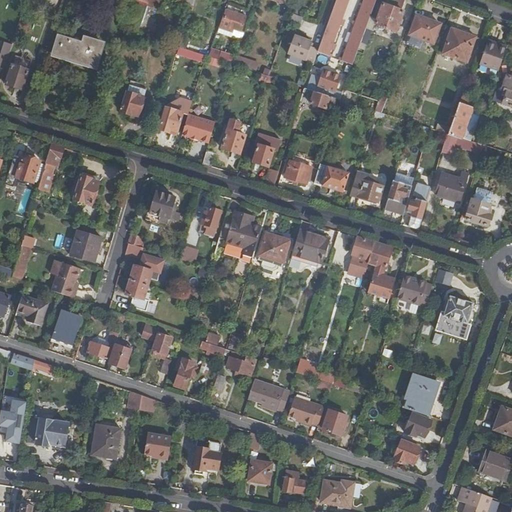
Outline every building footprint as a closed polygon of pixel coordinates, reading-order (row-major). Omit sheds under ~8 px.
[(337,0),(320,50),(319,53),(334,58),(335,55),(331,54),(333,49),(337,50),(338,45),(335,43),(342,25),(345,26),(347,21),(344,19),(350,0),(354,2),(354,0),(337,0)] [(377,0),(365,0),(358,22),(355,20),(353,25),(356,26),(353,35),(350,34),(348,39),(351,40),(345,58),(341,58),(341,60),(355,65),(362,44),(367,31),(377,0)] [(406,0),(397,0),(395,8),(388,28),(398,32),(406,12),(402,11),(406,0)] [(388,28),(395,8),(384,5),(377,24),(388,28)] [(247,17),(227,9),(220,27),(233,32),(235,29),(242,31),(247,17)] [(434,44),(441,25),(434,23),(418,16),(411,35),(434,44)] [(478,39),(453,29),(444,55),(469,64),(478,39)] [(367,31),(362,44),(368,46),(373,33),(367,31)] [(319,53),(320,50),(313,48),(315,43),(297,37),(290,55),(315,64),(319,53)] [(96,69),(104,46),(87,40),(85,45),(60,38),(54,56),(96,69)] [(180,47),(188,50),(190,42),(183,39),(180,47)] [(1,57),(8,59),(13,45),(5,43),(1,57)] [(499,71),(508,46),(501,44),(500,47),(486,43),(480,64),(499,71)] [(178,55),(204,65),(207,56),(188,50),(180,47),(178,55)] [(210,57),(219,60),(222,52),(212,49),(210,57)] [(254,71),(257,61),(235,55),(232,65),(254,71)] [(16,57),(7,86),(24,91),(33,62),(16,57)] [(338,76),(325,71),(322,80),(334,85),(338,76)] [(128,94),(145,99),(147,93),(130,88),(128,94)] [(332,97),(307,89),(302,102),(328,110),(332,97)] [(140,117),(145,99),(128,94),(122,114),(133,117),(133,115),(140,117)] [(464,140),(474,109),(461,104),(451,135),(458,138),(464,140)] [(177,133),(183,115),(167,110),(160,131),(170,134),(171,131),(177,133)] [(209,144),(215,123),(189,115),(182,136),(192,139),(192,142),(199,144),(200,141),(209,144)] [(250,139),(253,129),(232,122),(222,150),(240,155),(246,137),(250,139)] [(451,135),(449,135),(443,153),(452,156),(458,138),(451,135)] [(280,142),(260,136),(257,146),(259,146),(253,163),(268,168),(274,151),(277,152),(280,142)] [(65,150),(52,146),(46,166),(41,185),(39,191),(50,195),(55,177),(52,176),(56,167),(59,168),(65,150)] [(202,165),(212,168),(216,154),(207,151),(202,165)] [(41,185),(46,166),(41,164),(41,163),(24,158),(22,162),(15,160),(10,174),(17,177),(16,180),(35,185),(35,183),(41,185)] [(319,170),(315,184),(343,193),(349,175),(340,172),(342,165),(323,159),(319,170)] [(309,182),(315,184),(319,170),(292,161),(286,178),(307,186),(309,182)] [(266,184),(275,187),(279,173),(270,170),(266,184)] [(461,180),(443,174),(436,196),(459,203),(468,175),(463,172),(461,180)] [(94,180),(82,177),(75,201),(92,206),(99,184),(94,182),(94,180)] [(383,188),(356,179),(351,195),(359,197),(358,198),(378,204),(383,188)] [(412,187),(395,182),(386,210),(403,215),(412,187)] [(18,184),(14,199),(21,201),(18,211),(24,213),(31,188),(18,184)] [(493,195),(478,190),(474,202),(473,202),(466,221),(487,229),(491,217),(488,216),(490,208),(489,207),(493,195)] [(176,199),(158,194),(152,214),(161,217),(160,222),(168,224),(169,220),(179,222),(181,215),(175,214),(177,209),(173,207),(176,199)] [(409,211),(413,212),(408,227),(419,230),(427,203),(417,200),(415,205),(411,203),(409,211)] [(223,214),(211,210),(208,218),(206,217),(203,225),(218,230),(223,214)] [(235,216),(228,214),(220,241),(226,243),(225,246),(245,252),(243,258),(253,261),(262,229),(252,226),(254,218),(236,212),(235,216)] [(91,218),(88,226),(102,230),(105,223),(91,218)] [(329,240),(301,231),(294,255),(322,264),(329,240)] [(347,235),(338,232),(334,249),(342,252),(347,235)] [(96,265),(103,241),(79,234),(72,257),(96,265)] [(292,243),(268,235),(260,262),(263,263),(263,267),(264,269),(266,272),(272,274),(275,274),(278,271),(280,267),(284,269),(292,243)] [(146,241),(132,236),(129,245),(143,249),(146,241)] [(35,240),(26,237),(23,247),(31,249),(33,250),(35,240)] [(374,243),(358,238),(352,257),(369,262),(374,243)] [(185,249),(186,246),(179,243),(174,259),(182,261),(185,249)] [(374,243),(369,262),(369,264),(377,266),(369,293),(390,299),(395,280),(387,277),(389,270),(386,269),(392,249),(374,243)] [(143,249),(129,245),(126,254),(142,259),(144,250),(143,249)] [(23,247),(13,279),(22,282),(31,249),(23,247)] [(198,253),(185,249),(182,261),(194,265),(198,253)] [(53,275),(59,277),(63,263),(58,262),(53,275)] [(61,295),(76,300),(79,291),(76,289),(78,283),(83,270),(63,263),(59,277),(53,293),(61,295)] [(0,265),(0,273),(8,276),(10,269),(0,265)] [(136,268),(131,282),(148,287),(152,273),(136,268)] [(438,269),(434,280),(449,286),(453,274),(438,269)] [(427,284),(405,277),(398,300),(420,306),(427,284)] [(148,287),(131,282),(126,296),(143,301),(148,287)] [(11,297),(0,293),(0,316),(4,317),(11,297)] [(23,297),(18,313),(30,317),(28,324),(42,328),(48,306),(23,297)] [(469,325),(475,305),(452,298),(447,314),(444,313),(438,332),(468,341),(472,326),(469,325)] [(126,316),(113,312),(110,319),(124,324),(126,316)] [(83,320),(62,314),(53,339),(74,346),(83,320)] [(147,328),(145,334),(144,338),(154,341),(156,332),(147,328)] [(434,336),(431,346),(439,348),(442,338),(434,336)] [(173,341),(159,337),(154,352),(168,357),(173,341)] [(211,338),(209,344),(221,348),(223,343),(211,338)] [(92,344),(107,349),(109,345),(107,342),(105,340),(99,339),(95,339),(94,340),(92,344)] [(225,356),(227,350),(221,348),(209,344),(204,342),(201,349),(210,351),(208,356),(215,358),(216,353),(225,356)] [(112,351),(107,349),(92,344),(89,355),(109,361),(112,351)] [(116,347),(110,366),(120,369),(121,367),(126,369),(132,352),(131,351),(131,348),(128,348),(127,350),(116,347)] [(384,348),(382,356),(390,358),(392,350),(384,348)] [(251,377),(257,360),(234,353),(228,369),(251,377)] [(33,371),(34,366),(35,361),(15,354),(12,363),(33,371)] [(162,374),(169,376),(174,362),(167,360),(162,374)] [(194,365),(180,360),(176,372),(180,373),(176,387),(185,390),(194,365)] [(56,373),(57,368),(35,361),(34,366),(56,373)] [(311,365),(301,362),(298,373),(314,379),(316,374),(309,371),(311,365)] [(335,375),(332,385),(343,388),(346,378),(335,375)] [(403,408),(432,418),(436,406),(431,404),(437,383),(414,376),(403,408)] [(269,408),(284,413),(291,392),(256,380),(250,398),(270,404),(269,408)] [(331,392),(333,385),(321,381),(319,388),(331,392)] [(215,384),(211,396),(219,398),(223,386),(215,384)] [(141,411),(143,397),(132,393),(130,409),(141,411)] [(148,416),(150,400),(143,397),(141,411),(140,414),(148,416)] [(12,414),(2,412),(0,420),(0,426),(9,428),(7,442),(21,445),(28,403),(14,400),(12,414)] [(325,411),(325,409),(296,400),(290,417),(301,421),(300,423),(312,427),(313,425),(319,427),(325,411)] [(511,436),(511,411),(502,407),(494,429),(511,436)] [(319,427),(318,429),(323,431),(330,412),(325,411),(319,427)] [(330,412),(323,431),(342,438),(348,418),(330,412)] [(433,422),(414,414),(410,422),(408,421),(406,425),(409,426),(406,434),(416,438),(417,435),(425,438),(433,422)] [(69,426),(41,421),(37,445),(49,448),(50,445),(55,446),(55,449),(61,450),(62,447),(65,448),(69,426)] [(118,460),(122,430),(98,426),(93,456),(118,460)] [(173,438),(150,434),(146,454),(160,457),(159,459),(169,461),(173,438)] [(258,447),(259,434),(250,434),(249,447),(258,447)] [(197,449),(199,449),(209,451),(211,443),(199,441),(197,449)] [(421,449),(402,442),(399,450),(396,449),(395,453),(397,454),(394,461),(405,465),(406,462),(414,466),(421,449)] [(209,451),(199,449),(195,470),(196,471),(196,475),(204,476),(205,472),(207,472),(207,469),(219,471),(222,453),(221,453),(223,445),(211,443),(209,451)] [(504,481),(511,460),(511,459),(487,451),(479,472),(504,481)] [(274,466),(254,462),(250,482),(270,485),(274,466)] [(286,478),(282,477),(280,489),(284,490),(283,493),(292,495),(292,493),(304,495),(306,483),(298,481),(299,475),(287,472),(286,478)] [(343,485),(327,483),(323,503),(351,508),(355,484),(344,482),(343,485)] [(478,511),(485,495),(463,488),(458,501),(466,505),(464,511),(478,511)] [(60,511),(63,496),(54,494),(50,511),(60,511)] [(110,511),(112,503),(102,502),(100,511),(110,511)] [(117,511),(119,505),(112,503),(110,511),(117,511)]
